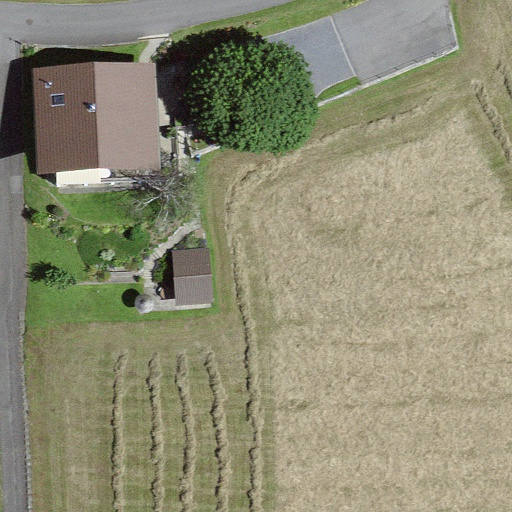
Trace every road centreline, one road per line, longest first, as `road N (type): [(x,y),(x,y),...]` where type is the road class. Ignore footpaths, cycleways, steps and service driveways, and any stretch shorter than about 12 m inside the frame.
road 1 (track): [(0,35),(14,511)]
road 2 (track): [(0,35),(200,18),(266,0)]
